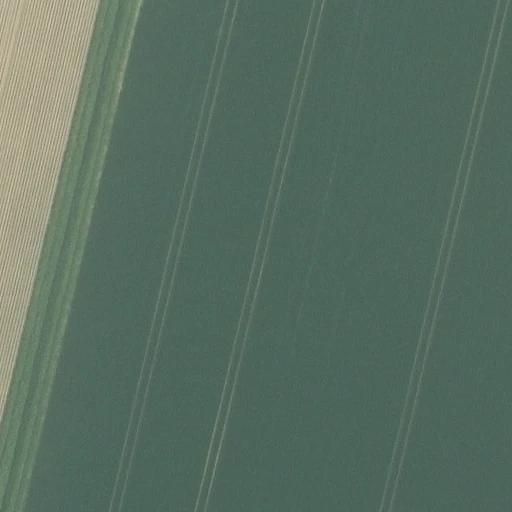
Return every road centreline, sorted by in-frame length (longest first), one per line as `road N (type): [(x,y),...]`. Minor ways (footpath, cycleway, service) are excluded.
road 1 (track): [(132,0),(13,511)]
road 2 (track): [(105,0),(0,453)]
